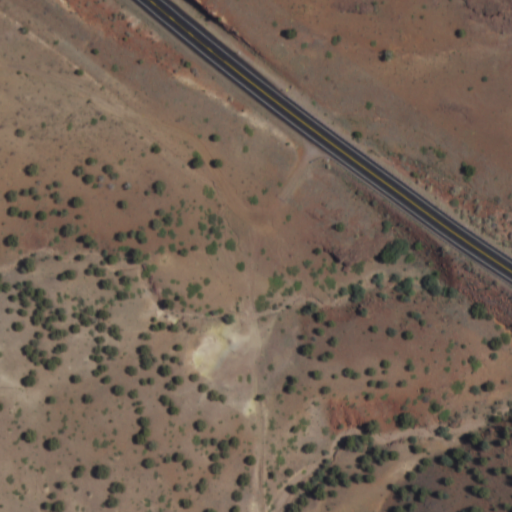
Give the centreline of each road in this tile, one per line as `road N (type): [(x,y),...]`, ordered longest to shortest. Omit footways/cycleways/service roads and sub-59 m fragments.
road 1 (primary): [(511,264),(322,145),(136,0)]
road 2 (track): [(322,145),(276,216),(122,97),(61,104),(0,87)]
road 3 (track): [(271,511),(257,294),(276,216)]
